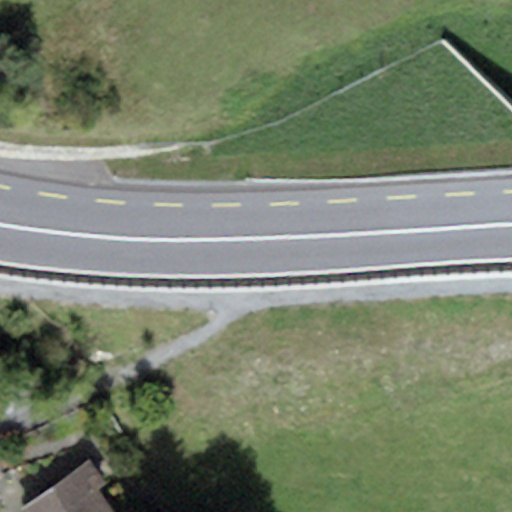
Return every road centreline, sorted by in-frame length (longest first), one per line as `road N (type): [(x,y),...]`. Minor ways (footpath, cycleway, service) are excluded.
road 1 (track): [(511,149),(478,223),(345,299),(0,428)]
road 2 (primary): [(511,109),(170,204),(0,210)]
